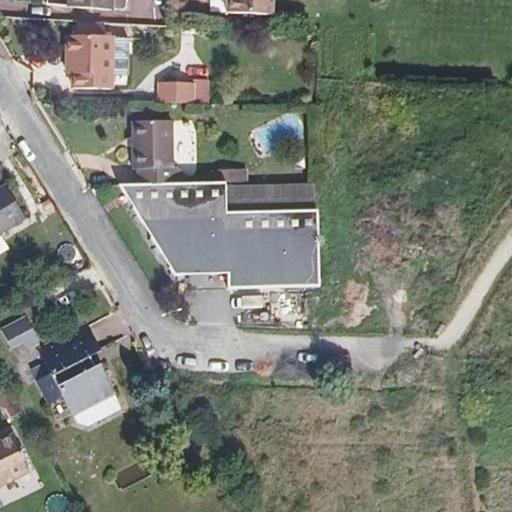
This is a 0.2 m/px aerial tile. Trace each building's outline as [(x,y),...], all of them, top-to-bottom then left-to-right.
[(54,0),(54,6),(111,10),(111,8),(122,9),(125,6),(125,0),(54,0)] [(227,0),(227,13),(272,15),(272,0),(227,0)] [(105,36),(105,23),(80,22),(79,35),(70,35),(68,73),(74,73),(73,88),(112,90),(112,76),(129,77),(131,39),(114,38),(114,37),(105,36)] [(160,103),(194,104),(194,85),(160,84),(160,103)] [(138,185),(177,184),(176,168),(173,168),(172,121),(132,122),(133,169),(138,169),(138,185)] [(177,184),(190,183),(190,176),(176,168),(177,184)] [(240,182),(248,182),(248,169),(240,170),(240,182)] [(227,183),(240,182),(240,170),(220,170),(220,183),(227,183)] [(227,183),(220,183),(190,183),(177,184),(138,185),(119,185),(124,194),(125,194),(133,207),(132,208),(142,225),(144,224),(151,237),(150,237),(161,255),(162,254),(170,267),(169,268),(174,276),(185,276),(185,275),(227,274),(228,289),(320,287),(318,210),(314,211),(304,211),(304,206),(314,199),(314,189),(310,185),(228,187),(227,183)] [(0,231),(23,218),(4,186),(0,188),(0,246),(4,244),(0,238),(0,231)] [(318,210),(314,199),(304,206),(304,211),(314,211),(318,210)] [(37,341),(25,317),(0,329),(0,337),(5,349),(23,340),(26,346),(37,341)] [(117,395),(98,354),(53,375),(72,416),(117,395)] [(0,442),(0,487),(31,472),(14,436),(0,442)]
